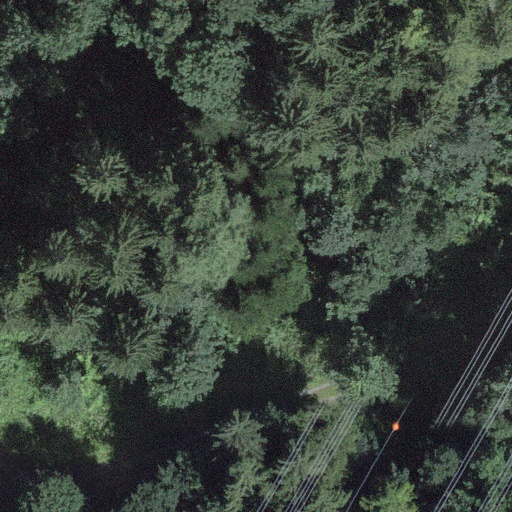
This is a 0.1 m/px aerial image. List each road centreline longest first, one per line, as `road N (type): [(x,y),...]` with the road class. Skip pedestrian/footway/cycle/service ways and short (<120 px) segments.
road 1 (track): [(111,0),(0,213),(0,487),(13,511)]
road 2 (track): [(19,511),(511,313)]
